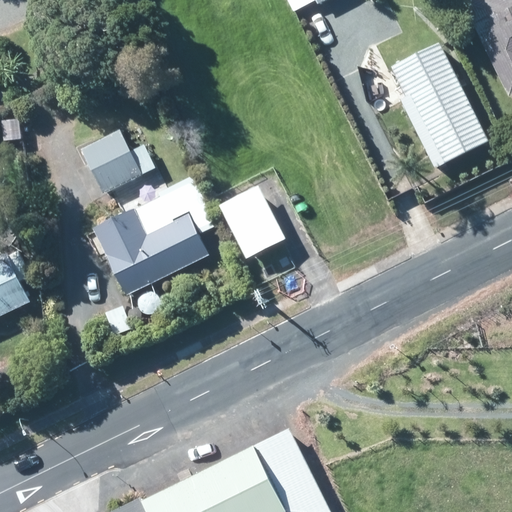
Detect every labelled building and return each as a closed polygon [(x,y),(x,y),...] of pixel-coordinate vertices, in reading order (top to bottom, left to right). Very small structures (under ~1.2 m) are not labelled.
[(309,0),(316,14),(347,0),(309,0)] [(511,0),(466,0),(511,88),(511,0)] [(453,42),(402,67),(450,166),(501,141),(453,42)] [(135,126),(84,149),(115,219),(166,194),(135,126)] [(115,219),(97,228),(142,320),(235,275),(190,183),(166,194),(115,219)] [(271,190),(230,205),(254,268),(295,252),(271,190)] [(23,250),(0,259),(0,335),(51,314),(23,250)] [(80,511),(325,511),(283,420),(80,511)]
